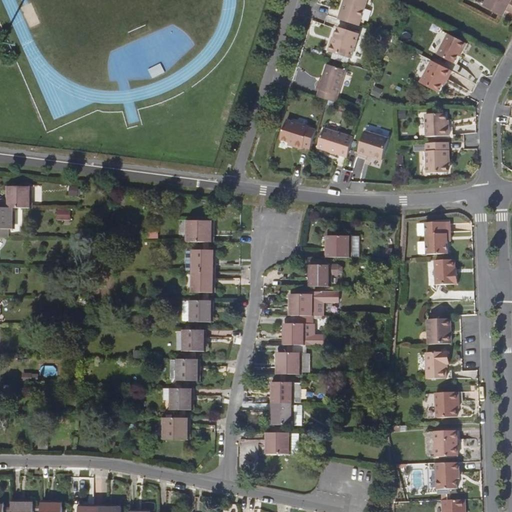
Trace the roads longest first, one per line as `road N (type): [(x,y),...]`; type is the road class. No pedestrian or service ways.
road 1 (residential): [(232,187),(359,201),(484,194)]
road 2 (residential): [(268,243),(254,267),(223,487)]
road 3 (residential): [(0,158),(232,187)]
road 4 (residential): [(482,285),(491,511)]
road 5 (residential): [(223,487),(112,465),(0,461)]
road 6 (residential): [(511,482),(505,285)]
road 7 (residential): [(232,187),(290,0)]
road 8 (residential): [(484,194),(484,113),(511,54)]
road 9 (residential): [(343,511),(223,487)]
